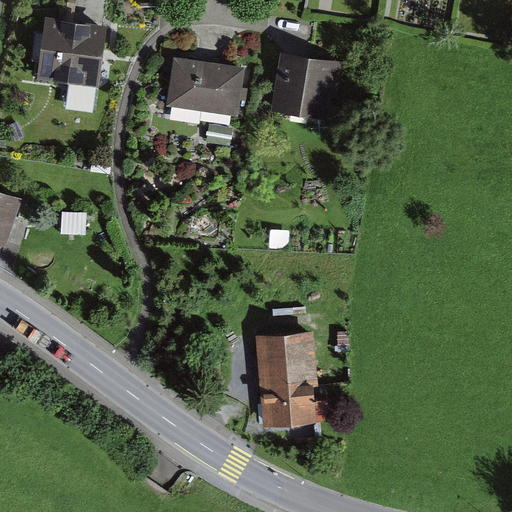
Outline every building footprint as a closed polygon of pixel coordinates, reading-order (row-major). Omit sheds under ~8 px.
[(111,29),(49,19),(40,78),(69,82),(66,98),(99,104),(111,29)] [(344,65),(287,54),(277,107),(334,118),(344,65)] [(245,71),(181,62),(175,105),(239,114),(245,71)] [(24,203),(0,194),(0,252),(5,255),(24,203)] [(66,209),(66,230),(89,230),(89,209),(66,209)] [(261,335),(266,386),(321,381),(317,330),(261,335)] [(266,386),(269,426),(324,421),(321,381),(266,386)] [(159,511),(171,495),(148,479),(132,501),(146,511),(159,511)]
